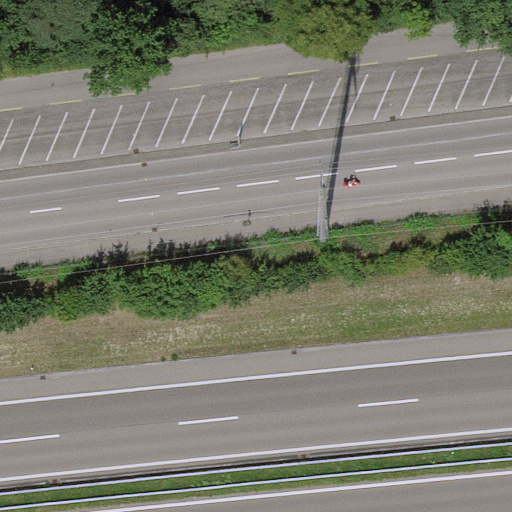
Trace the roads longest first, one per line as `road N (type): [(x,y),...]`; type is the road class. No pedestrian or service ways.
road 1 (tertiary): [(0,216),(511,150)]
road 2 (motorway): [(511,392),(0,444)]
